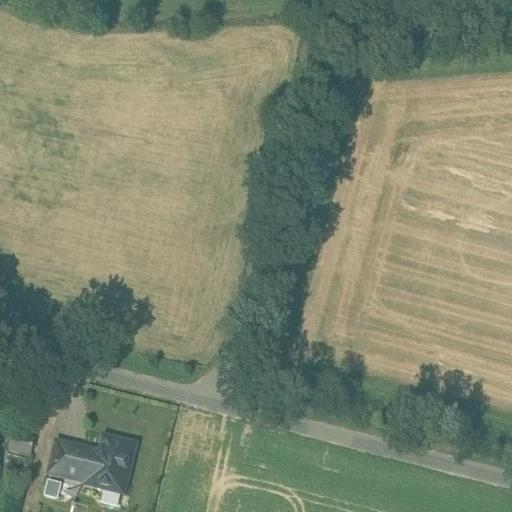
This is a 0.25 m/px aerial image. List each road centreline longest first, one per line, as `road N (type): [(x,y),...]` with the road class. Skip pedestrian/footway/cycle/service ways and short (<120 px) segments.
road 1 (unclassified): [(511,479),(0,347)]
road 2 (track): [(323,0),(220,403)]
road 3 (track): [(72,365),(39,511)]
